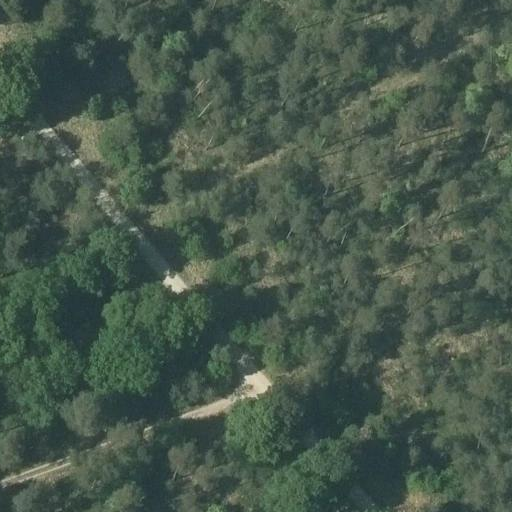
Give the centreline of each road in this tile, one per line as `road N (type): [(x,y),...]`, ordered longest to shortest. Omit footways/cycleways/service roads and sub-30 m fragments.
road 1 (track): [(370,511),(0,80)]
road 2 (track): [(0,483),(262,385)]
